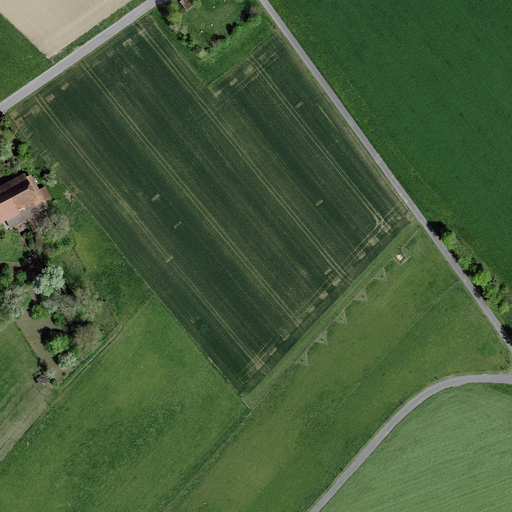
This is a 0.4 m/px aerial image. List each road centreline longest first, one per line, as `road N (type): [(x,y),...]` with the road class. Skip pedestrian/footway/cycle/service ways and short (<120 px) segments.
road 1 (unclassified): [(511,345),(263,0)]
road 2 (track): [(313,511),(431,388),(511,377)]
road 3 (residential): [(154,0),(0,109)]
